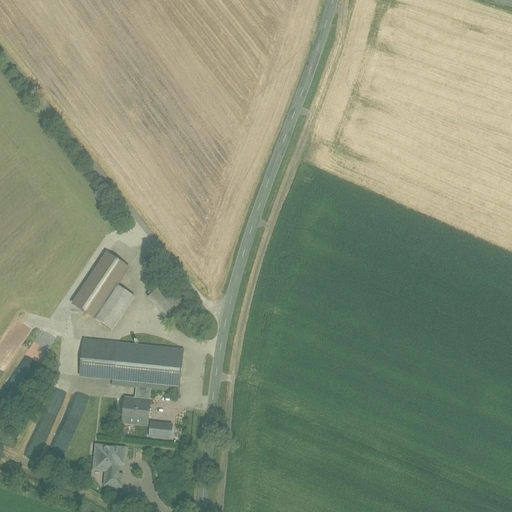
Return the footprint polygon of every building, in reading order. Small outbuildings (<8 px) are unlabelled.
[(131,268),(107,252),(72,305),(114,333),(137,298),(119,286),(131,268)] [(153,297),(147,302),(166,326),(187,310),(168,286),(153,297)] [(180,391),(183,348),(84,340),(81,383),(135,387),(134,398),(124,397),(122,425),(148,427),(151,389),(180,391)] [(30,439),(45,446),(69,393),(54,386),(30,439)] [(173,423),(151,422),(150,439),(172,440),(173,423)] [(45,446),(30,439),(26,448),(41,454),(45,446)] [(123,487),(126,448),(94,446),(92,471),(106,472),(105,486),(123,487)]
